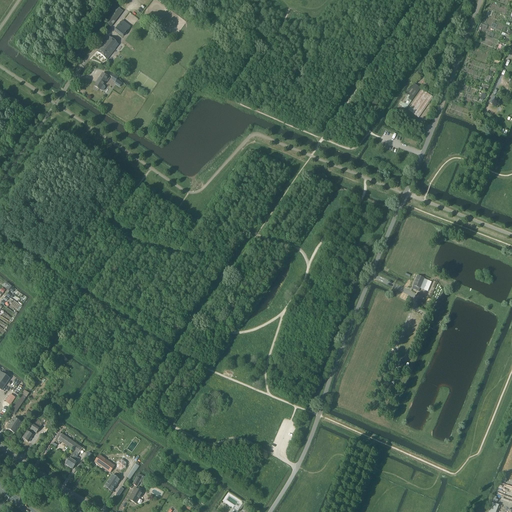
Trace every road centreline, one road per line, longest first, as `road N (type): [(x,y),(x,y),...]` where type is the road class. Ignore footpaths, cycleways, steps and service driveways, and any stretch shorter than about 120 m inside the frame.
road 1 (unknown): [(511,242),(261,143),(247,148),(205,198),(180,203),(0,81)]
road 2 (unclassified): [(270,511),(308,443),(480,0)]
